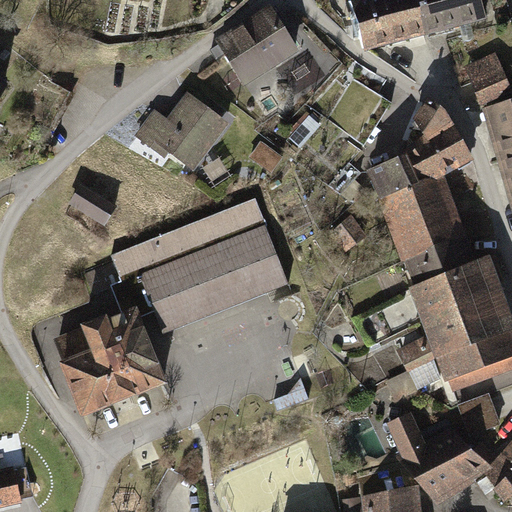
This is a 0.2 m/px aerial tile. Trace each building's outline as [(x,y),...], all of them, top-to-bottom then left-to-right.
[(362,0),(377,51),(501,16),(496,0),(362,0)] [(272,10),(221,42),(222,44),(211,50),(217,59),(227,52),(245,82),(296,47),(272,10)] [(303,60),(290,63),(296,90),(330,82),(321,46),(301,50),(303,60)] [(511,67),(502,50),(473,67),(494,105),(511,95),(511,67)] [(33,83),(0,66),(0,125),(9,130),(33,83)] [(394,101),(351,76),(325,120),(369,145),(394,101)] [(243,124),(197,95),(180,122),(162,111),(146,138),(209,178),(243,124)] [(417,114),(428,131),(466,117),(437,98),(417,114)] [(511,105),(490,112),(511,183),(511,105)] [(428,131),(368,154),(427,287),(498,265),(457,178),(486,163),(466,117),(428,131)] [(366,171),(355,161),(336,182),(348,192),(366,171)] [(129,205),(94,188),(84,207),(119,224),(129,205)] [(86,274),(94,295),(96,294),(98,300),(107,297),(105,291),(113,288),(125,315),(137,311),(139,316),(155,310),(164,333),(290,284),(257,198),(112,255),(115,262),(86,274)] [(360,214),(343,227),(361,250),(378,236),(360,214)] [(498,265),(427,287),(456,379),(511,361),(511,276),(507,262),(498,265)] [(87,331),(59,342),(68,362),(64,363),(84,413),(164,382),(139,316),(137,311),(125,315),(108,322),(107,318),(86,326),(87,331)] [(436,337),(406,349),(416,374),(446,362),(436,337)] [(462,404),(472,435),(503,425),(494,394),(462,404)] [(412,414),(389,425),(405,459),(439,501),(492,466),(487,463),(494,453),(483,443),(476,452),(451,431),(427,444),(412,414)] [(511,443),(492,466),(495,478),(508,499),(511,495),(511,443)] [(0,508),(30,501),(19,460),(0,464),(0,508)] [(419,511),(416,490),(365,496),(367,511),(419,511)] [(347,511),(364,511),(363,499),(346,500),(347,511)]
